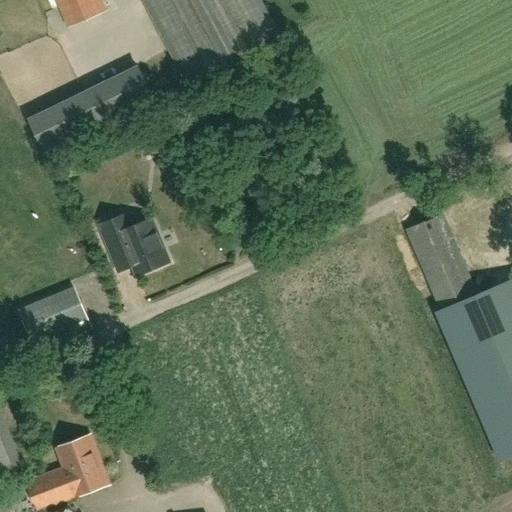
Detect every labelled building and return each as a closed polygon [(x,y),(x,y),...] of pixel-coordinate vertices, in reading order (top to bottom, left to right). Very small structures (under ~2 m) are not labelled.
[(55,0),(68,28),(106,12),(101,0),(55,0)] [(262,0),(144,0),(191,88),(283,38),(262,0)] [(139,68),(30,121),(48,158),(157,105),(139,68)] [(407,230),(439,307),(435,308),(500,461),(511,456),(511,280),(477,295),(443,215),(407,230)] [(125,216),(116,219),(101,225),(120,271),(133,265),(137,275),(169,262),(151,220),(130,229),(125,216)] [(92,327),(81,299),(62,307),(73,334),(92,327)] [(0,485),(18,479),(0,431),(0,485)] [(40,511),(110,485),(91,435),(57,448),(65,467),(0,492),(0,511),(40,511)]
